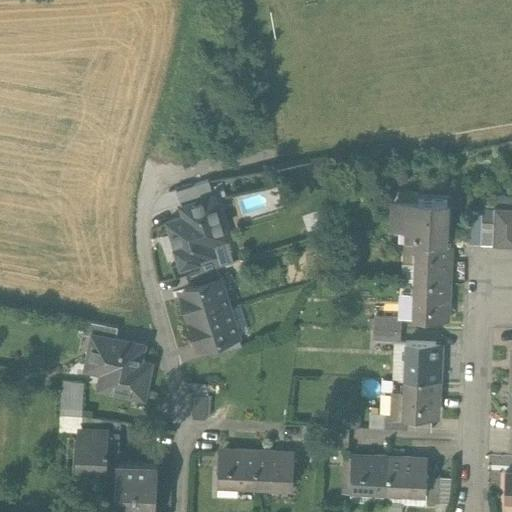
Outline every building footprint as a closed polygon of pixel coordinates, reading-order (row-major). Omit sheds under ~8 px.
[(227,243),(213,201),(181,211),(184,222),(167,227),(181,269),(213,259),(209,249),(227,243)] [(417,244),(435,245),(435,240),(442,241),(443,224),(447,224),(448,204),(418,203),(418,205),(394,204),(393,228),(417,229),(417,235),(415,235),(415,239),(417,239),(417,244)] [(469,246),(493,247),(494,223),(482,223),(482,215),(470,215),(469,246)] [(511,224),(494,223),(493,247),(511,247),(511,224)] [(416,283),(416,282),(449,283),(450,263),(445,263),(446,245),(435,245),(417,244),(406,244),(404,282),(416,283)] [(193,290),(220,282),(216,271),(189,279),(193,290)] [(229,310),(220,282),(179,295),(188,323),(229,310)] [(449,283),(416,282),(416,283),(415,296),(402,295),(401,319),(401,321),(442,323),(443,306),(449,306),(449,283)] [(229,310),(188,323),(197,352),(238,339),(229,310)] [(401,319),(374,318),(373,330),(401,331),(401,321),(401,319)] [(93,338),(113,342),(115,330),(83,324),(80,338),(92,340),(93,338)] [(400,343),(401,331),(373,330),(373,343),(393,344),(400,344),(400,343)] [(113,342),(93,338),(92,340),(88,360),(101,363),(95,391),(142,401),(147,372),(139,370),(142,349),(113,342)] [(241,350),(238,339),(211,348),(214,359),(241,350)] [(392,380),(405,381),(439,382),(440,361),(434,361),(435,345),(400,343),(400,344),(393,344),(392,380)] [(439,382),(405,381),(404,393),(392,392),(391,418),(431,420),(432,404),(438,404),(439,382)] [(83,386),(62,385),(61,409),(81,411),(83,386)] [(191,421),(205,422),(206,399),(193,398),(191,421)] [(431,431),(431,420),(391,418),(385,417),(385,429),(431,431)] [(118,437),(119,425),(80,418),(79,435),(118,437)] [(324,427),(304,426),(303,440),(324,441),(324,427)] [(349,429),(327,428),(325,450),(348,451),(349,429)] [(117,466),(118,466),(118,437),(79,435),(78,483),(115,486),(117,466)] [(255,486),(256,453),(234,452),(234,458),(218,458),(217,485),(255,486)] [(256,453),(255,486),(292,488),(293,461),(277,460),(277,454),(256,453)] [(388,492),(390,458),(368,458),(368,463),(351,463),(351,490),(388,492)] [(390,458),(388,492),(425,494),(426,478),(426,466),(410,465),(410,459),(390,458)] [(153,511),(156,468),(136,466),(118,466),(117,466),(115,486),(113,511),(153,511)] [(439,479),(426,478),(425,494),(425,503),(438,503),(439,479)]
